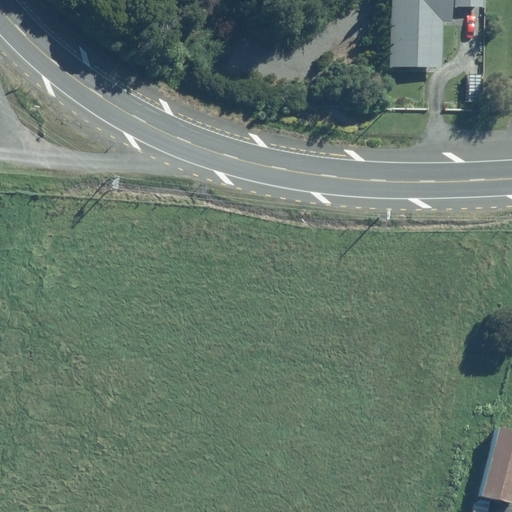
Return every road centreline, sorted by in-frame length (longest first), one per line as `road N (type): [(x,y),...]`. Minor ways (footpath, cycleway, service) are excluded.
road 1 (secondary): [(511,167),(395,172),(279,160),(179,127)]
road 2 (secondary): [(179,127),(94,81),(8,0)]
road 3 (unclassified): [(179,127),(170,150),(138,163),(0,156)]
